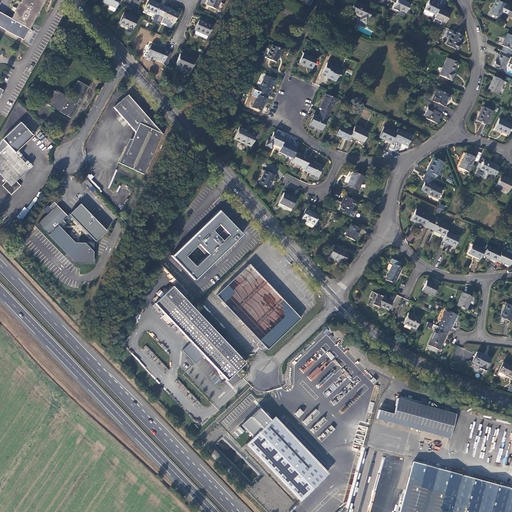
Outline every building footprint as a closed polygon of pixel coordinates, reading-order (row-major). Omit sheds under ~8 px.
[(0,26),(23,39),(44,0),(21,0),(11,19),(0,13),(0,26)] [(103,0),(102,2),(110,6),(109,9),(114,11),(119,0),(103,0)] [(150,0),(148,0),(144,9),(155,14),(152,21),(156,23),(157,21),(163,6),(150,0)] [(207,0),(205,5),(216,10),(220,0),(207,0)] [(410,4),(402,0),(396,0),(392,10),(397,13),(399,10),(406,13),(410,4)] [(428,0),(424,9),(435,15),(438,8),(440,5),(428,0)] [(502,13),(506,15),(510,7),(495,0),(491,8),(492,8),(490,13),(500,18),(502,13)] [(372,10),(354,1),(349,12),(360,17),(359,21),(366,24),(372,10)] [(179,13),(163,6),(157,21),(160,22),(162,18),(174,24),(179,13)] [(450,14),(438,8),(435,15),(434,18),(442,21),(445,23),(450,14)] [(137,19),(124,12),(119,23),(132,30),(137,19)] [(198,20),(194,30),(195,30),(207,36),(208,36),(212,26),(198,20)] [(194,34),(206,39),(207,36),(195,30),(194,34)] [(452,31),(446,45),(455,49),(456,49),(458,50),(460,45),(458,44),(462,36),(452,31)] [(511,36),(507,34),(501,45),(504,46),(502,50),(510,54),(511,48),(511,36)] [(151,45),(147,54),(157,59),(156,60),(163,63),(163,64),(166,66),(172,53),(168,52),(169,51),(161,47),(160,49),(151,45)] [(272,45),(266,58),(276,63),(281,49),(272,45)] [(495,60),(492,66),(502,71),(508,59),(508,58),(510,54),(502,50),(500,55),(499,54),(496,61),(495,60)] [(298,63),(312,69),(316,59),(303,53),(298,63)] [(180,54),(175,65),(190,71),(195,60),(180,54)] [(447,58),(439,75),(451,81),(455,73),(452,72),(457,62),(447,58)] [(322,73),(336,80),(338,75),(340,75),(342,71),(333,67),(334,66),(327,62),(322,73)] [(275,79),(265,75),(259,87),(261,87),(259,91),(267,95),(269,91),(270,91),(275,79)] [(494,76),(488,89),(497,94),(503,81),(494,76)] [(80,101),(88,87),(77,81),(70,94),(72,95),(70,98),(55,90),(54,92),(51,89),(43,103),(70,118),(78,105),(77,104),(79,100),(80,101)] [(442,110),(449,96),(437,90),(434,94),(436,95),(431,105),(442,110)] [(257,95),(252,107),(261,111),(267,99),(266,98),(267,95),(259,91),(257,95)] [(328,116),(336,99),(325,94),(319,108),(321,109),(320,112),(328,116)] [(162,134),(161,134),(127,95),(113,107),(135,132),(120,164),(143,174),(162,134)] [(436,124),(442,110),(431,105),(430,108),(427,107),(423,115),(426,116),(425,118),(436,124)] [(483,107),(476,120),(486,125),(492,111),(483,107)] [(309,124),(322,130),(328,116),(320,112),(318,116),(313,114),(309,124)] [(494,128),(507,135),(511,124),(498,118),(494,128)] [(10,195),(20,186),(16,181),(29,168),(15,153),(33,136),(20,122),(2,139),(0,142),(0,175),(6,181),(1,185),(10,195)] [(335,135),(348,141),(350,136),(352,131),(339,125),(335,135)] [(368,133),(354,126),(352,131),(350,136),(363,142),(368,133)] [(256,135),(238,127),(233,139),(250,147),(256,135)] [(396,133),(383,127),(379,137),(391,143),(393,140),(396,133)] [(411,136),(398,129),(396,133),(393,140),(407,146),(411,136)] [(278,134),(273,132),(268,142),(267,141),(265,145),(271,148),(273,144),(280,147),(283,141),(285,138),(278,135),(278,134)] [(280,147),(279,151),(293,158),(296,152),(297,148),(283,141),(280,147)] [(293,158),(291,162),(305,168),(308,161),(310,158),(296,152),(293,158)] [(465,153),(458,168),(468,172),(475,157),(465,153)] [(433,157),(425,175),(433,178),(435,175),(437,176),(443,162),(433,157)] [(483,159),(479,168),(478,168),(476,173),(482,176),(484,171),(491,175),(491,176),(494,177),(499,167),(496,166),(496,165),(483,159)] [(305,168),(304,171),(311,174),(318,177),(322,167),(317,165),(308,161),(305,168)] [(264,171),(258,184),(268,189),(274,175),(264,171)] [(357,190),(364,176),(353,171),(347,185),(357,190)] [(425,175),(422,181),(424,182),(421,190),(427,193),(427,194),(437,199),(442,189),(431,184),(433,178),(425,175)] [(511,180),(500,175),(495,187),(507,192),(511,182),(511,180)] [(288,207),(291,209),(296,199),(283,193),(279,203),(277,206),(281,207),(281,208),(285,210),(287,210),(288,207)] [(355,201),(344,196),(341,203),(342,204),(339,210),(349,215),(352,209),(355,201)] [(67,216),(53,202),(49,206),(48,205),(43,210),(47,214),(37,223),(74,262),(93,262),(93,243),(75,243),(59,227),(62,225),(63,226),(65,223),(63,220),(67,216)] [(106,231),(80,204),(69,214),(94,242),(106,231)] [(319,215),(305,208),(301,219),(305,221),(314,225),(319,215)] [(415,209),(410,220),(427,228),(432,218),(429,216),(429,215),(415,209)] [(209,255),(215,262),(242,236),(220,212),(193,238),(192,237),(171,256),(178,263),(185,257),(199,245),(209,255)] [(432,218),(427,228),(444,235),(446,232),(449,225),(432,218)] [(350,224),(344,236),(355,241),(360,229),(350,224)] [(444,235),(442,241),(440,245),(445,247),(448,245),(449,244),(454,247),(459,238),(446,232),(444,235)] [(471,244),(467,253),(480,259),(482,255),(484,250),(471,244)] [(348,252),(334,245),(328,258),(333,260),(334,258),(344,262),(348,252)] [(496,260),(500,251),(486,245),(484,250),(482,255),(496,261),(496,260)] [(509,266),(511,258),(511,255),(501,250),(500,251),(496,260),(509,266)] [(215,262),(209,255),(195,268),(190,273),(196,279),(208,268),(215,262)] [(185,257),(178,263),(188,274),(190,273),(195,268),(185,257)] [(392,264),(385,280),(393,284),(401,268),(398,266),(399,263),(391,259),(389,263),(392,264)] [(216,295),(267,350),(300,319),(248,264),(216,295)] [(426,280),(421,290),(433,296),(437,286),(426,280)] [(203,356),(227,380),(236,371),(245,363),(183,297),(187,293),(176,282),(154,303),(203,356)] [(462,293),(457,305),(466,309),(472,297),(462,293)] [(377,294),(372,304),(379,307),(380,306),(388,310),(392,301),(377,294)] [(509,321),(511,314),(511,306),(505,303),(500,317),(509,321)] [(440,323),(438,326),(448,331),(450,327),(450,328),(454,321),(453,320),(456,315),(446,310),(441,319),(443,319),(441,323),(440,323)] [(408,313),(403,323),(415,329),(420,319),(408,313)] [(434,330),(427,345),(428,345),(438,350),(439,350),(448,331),(438,326),(436,331),(434,330)] [(476,352),(472,362),(480,366),(479,368),(485,371),(491,358),(476,352)] [(511,366),(502,362),(498,371),(511,377),(511,374),(511,366)] [(312,381),(318,375),(314,371),(307,377),(312,381)] [(399,398),(426,406),(427,403),(400,396),(399,398)] [(376,418),(449,438),(455,414),(426,406),(399,398),(397,398),(393,413),(378,410),(376,418)] [(294,413),(298,418),(304,412),(300,408),(294,413)] [(235,431),(239,436),(244,431),(240,426),(235,431)] [(511,511),(511,488),(413,462),(398,511),(511,511)]
